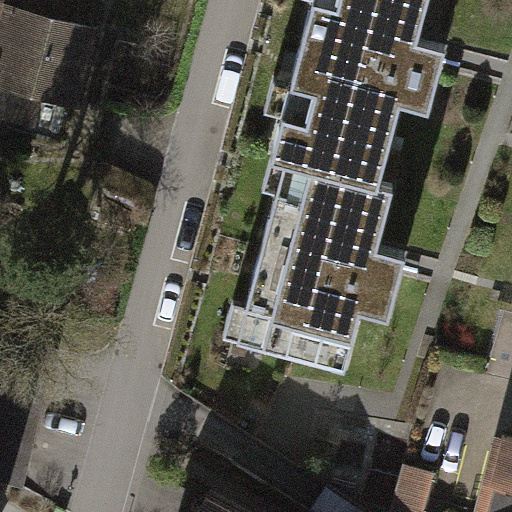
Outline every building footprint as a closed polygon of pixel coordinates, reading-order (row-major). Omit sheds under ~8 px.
[(111,4),(97,0),(0,0),(0,110),(75,131),(111,4)] [(420,0),(299,0),(262,161),(281,166),(373,189),(420,0)] [(373,189),(281,166),(233,342),(343,370),(385,192),(373,189)] [(0,352),(0,479),(24,485),(54,365),(0,352)] [(297,511),(289,507),(209,464),(182,511),(511,511),(511,421),(494,417),(473,506),(471,511),(297,511)] [(427,511),(442,463),(405,452),(387,511),(427,511)] [(0,511),(12,511),(17,504),(0,495),(0,511)]
